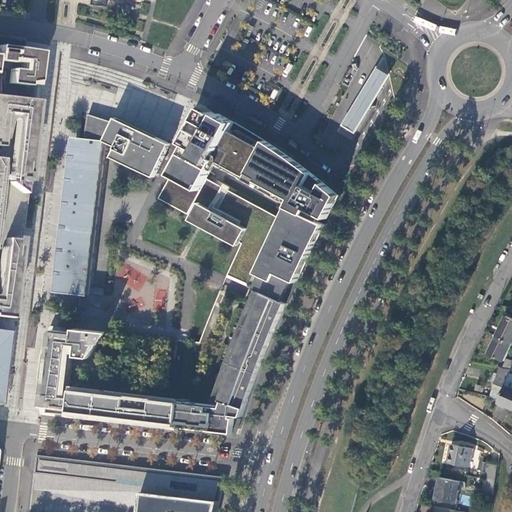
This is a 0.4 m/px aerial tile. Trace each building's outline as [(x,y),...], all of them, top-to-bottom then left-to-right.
[(129,4),(125,4),(122,6),(122,10),(124,13),(128,14),(131,11),(131,7),(129,4)] [(11,53),(10,49),(0,47),(0,62),(19,64),(20,57),(14,57),(14,53),(11,53)] [(35,85),(38,54),(10,49),(11,53),(14,53),(14,57),(20,57),(19,64),(21,65),(20,71),(9,71),(8,85),(25,87),(35,85)] [(379,66),(343,125),(357,133),(393,74),(379,66)] [(28,147),(33,103),(32,103),(10,100),(9,114),(1,114),(2,99),(0,98),(0,120),(14,122),(6,190),(21,198),(22,193),(25,194),(26,187),(23,186),(27,155),(30,155),(31,147),(28,147)] [(9,114),(10,100),(2,99),(1,114),(9,114)] [(194,179),(204,185),(218,160),(247,177),(249,175),(292,199),(257,273),(261,275),(256,288),(283,300),(292,280),(298,283),(309,257),(326,224),(319,221),(323,215),(329,218),(340,195),(323,180),(301,163),(267,140),(254,132),(220,113),(219,115),(208,109),(201,121),(198,119),(192,129),(196,131),(175,169),(185,174),(184,177),(192,182),(194,179)] [(86,139),(106,141),(119,146),(113,157),(156,177),(167,156),(162,153),(167,141),(89,114),(86,139)] [(86,139),(79,138),(62,293),(88,296),(106,141),(86,139)] [(240,242),(248,228),(200,203),(192,216),(202,222),(201,225),(228,240),(230,237),(240,242)] [(14,263),(16,243),(0,241),(0,243),(0,317),(7,318),(13,271),(15,272),(16,263),(14,263)] [(224,406),(184,402),(184,403),(182,424),(181,428),(235,433),(237,418),(235,418),(235,416),(244,417),(254,390),(277,331),(288,304),(259,291),(244,327),(238,343),(226,373),(217,399),(226,402),(224,406)] [(511,318),(507,316),(497,337),(511,344),(511,318)] [(54,405),(54,409),(62,411),(69,355),(72,344),(80,346),(79,357),(94,359),(106,332),(79,329),(77,335),(68,333),(69,331),(59,331),(54,363),(52,363),(49,390),(52,390),(50,404),(54,405)] [(511,345),(511,344),(497,337),(489,354),(504,361),(511,345)] [(72,344),(69,355),(79,357),(80,346),(72,344)] [(500,371),(490,398),(500,400),(511,369),(504,368),(499,367),(498,370),(500,371)] [(499,404),(511,409),(511,375),(500,400),(499,404)] [(184,402),(185,389),(186,387),(185,386),(176,385),(174,401),(184,403),(184,402)] [(154,420),(182,424),(184,403),(174,401),(76,390),(74,401),(71,400),(71,402),(69,403),(69,411),(127,417),(127,416),(148,419),(148,418),(154,419),(154,420)] [(448,463),(470,467),(473,449),(452,445),(448,463)] [(219,511),(229,476),(101,460),(98,485),(142,490),(140,511),(219,511)] [(497,479),(499,464),(489,462),(486,478),(497,479)] [(437,500),(459,503),(463,482),(441,478),(437,500)] [(494,494),(497,479),(486,478),(484,492),(494,494)]
